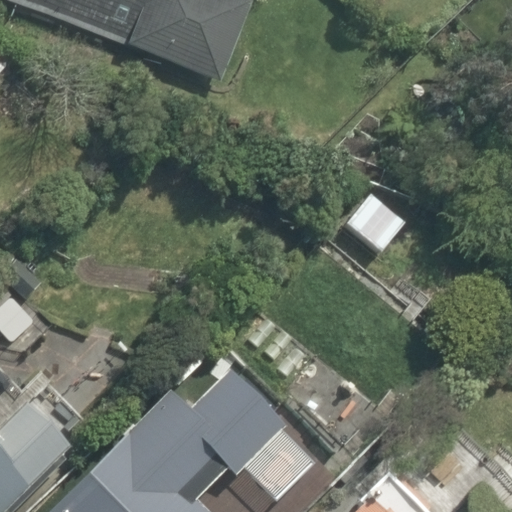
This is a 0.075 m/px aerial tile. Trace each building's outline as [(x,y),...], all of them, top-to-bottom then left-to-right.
[(5,0),(125,47),(120,59),(212,96),(244,15),(206,0),(5,0)] [(0,85),(0,112),(13,96),(0,85)] [(400,229),(360,194),(323,237),(362,272),(400,229)] [(213,511),(285,438),(201,356),(48,511),(213,511)] [(0,511),(11,511),(65,458),(18,412),(0,430),(0,511)] [(301,433),(267,470),(304,504),(338,467),(301,433)] [(511,511),(511,497),(488,475),(457,509),(460,511),(511,511)] [(418,511),(377,476),(346,511),(418,511)]
